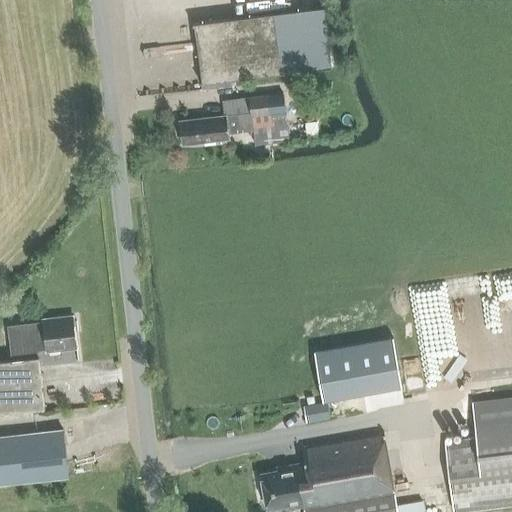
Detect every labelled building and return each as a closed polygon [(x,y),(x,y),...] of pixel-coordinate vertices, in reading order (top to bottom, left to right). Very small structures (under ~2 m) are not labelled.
[(198,84),(280,74),(273,14),(190,25),(198,84)] [(225,115),(200,118),(200,121),(180,124),(183,142),(204,139),(204,142),(228,139),(227,130),(238,128),(239,132),(253,130),(274,127),(270,94),(248,97),(223,101),(225,115)] [(11,360),(0,360),(0,413),(44,408),(38,357),(36,357),(35,350),(45,349),(45,350),(48,349),(48,352),(76,349),(72,314),(40,318),(40,321),(31,322),(32,326),(7,329),(11,360)] [(401,363),(322,377),(327,403),(303,407),(305,421),(409,404),(401,363)] [(476,437),(445,441),(453,510),(511,502),(511,398),(472,403),(476,437)] [(62,429),(0,436),(0,484),(67,477),(62,429)] [(297,462),(275,465),(276,468),(258,471),(265,511),(287,507),(288,510),(303,508),(303,511),(423,511),(422,500),(396,505),(384,432),(301,446),(304,462),(298,463),(297,462)]
